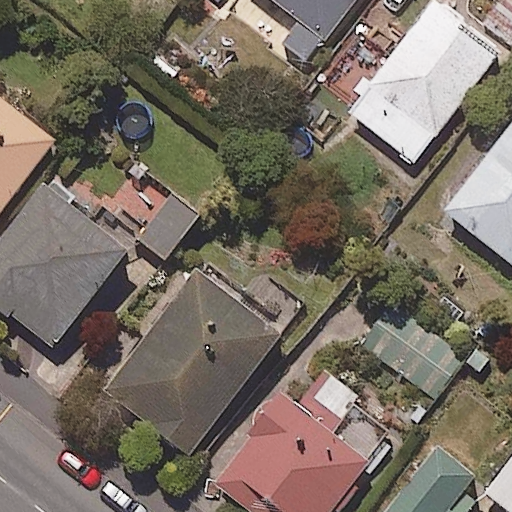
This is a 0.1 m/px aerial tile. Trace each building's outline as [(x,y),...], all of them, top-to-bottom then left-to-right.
[(362,0),(277,0),(301,18),(280,45),(310,67),(362,0)] [(511,0),(504,0),(487,21),(511,42),(511,0)] [(507,53),(444,2),(353,115),(417,165),(507,53)] [(0,219),(60,143),(0,94),(0,219)] [(511,137),(451,212),(511,261),(511,137)] [(138,252),(56,185),(0,254),(0,303),(58,350),(138,252)] [(206,217),(181,197),(144,243),(169,263),(206,217)] [(290,337),(210,273),(114,392),(195,456),(290,337)] [(470,360),(437,334),(405,376),(438,402),(470,360)] [(338,511),(400,439),(333,382),(310,409),(294,396),(219,484),(252,511),(338,511)] [(459,511),(485,480),(447,448),(394,511),(459,511)] [(511,466),(490,493),(511,511),(511,466)]
